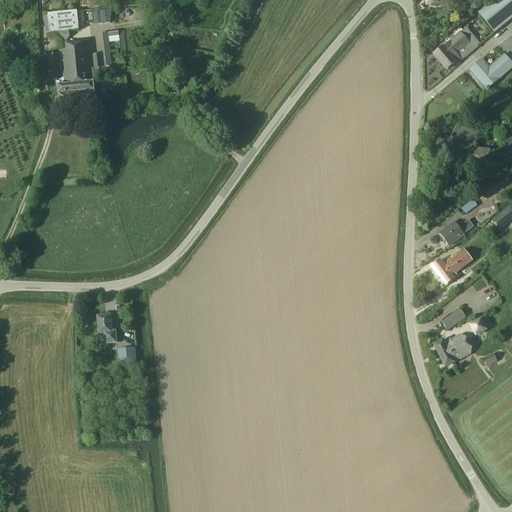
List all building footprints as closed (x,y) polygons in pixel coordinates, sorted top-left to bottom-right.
[(511,0),(492,0),(476,14),(484,24),(485,24),(494,35),(507,24),(511,20),(511,0)] [(47,15),(44,15),(46,34),(49,34),(79,31),(78,21),(83,21),(82,11),(77,12),(77,11),(47,15)] [(455,63),(459,59),(461,61),(478,47),(480,45),(476,40),(474,42),(464,30),(435,55),(447,70),(455,63)] [(124,31),(118,32),(108,34),(109,43),(119,42),(119,40),(119,37),(122,36),(125,36),(124,31)] [(106,67),(111,67),(107,33),(101,34),(106,67)] [(57,80),(57,86),(59,108),(95,104),(89,50),(88,50),(60,52),(60,56),(47,57),(46,56),(49,81),(57,80)] [(511,58),(510,61),(507,58),(489,74),(479,62),(470,70),(487,90),(505,74),(511,68),(511,58)] [(456,145),(455,167),(468,167),(474,168),(475,164),(474,164),(475,163),(482,165),(483,164),(487,152),(478,149),(476,153),(475,153),(475,152),(468,152),(468,151),(469,151),(477,134),(465,129),(464,131),(456,127),(449,142),(456,145)] [(511,143),(498,153),(510,168),(511,166),(511,143)] [(508,180),(505,174),(490,185),(494,190),(508,180)] [(472,201),(460,209),(465,215),(477,206),(472,201)] [(511,205),(509,208),(509,207),(491,221),(499,232),(511,222),(511,205)] [(439,234),(449,247),(463,236),(474,228),(468,220),(458,228),(454,223),(439,234)] [(440,261),(432,267),(444,283),(446,285),(457,277),(455,274),(472,261),(464,250),(452,260),(451,258),(442,264),(440,261)] [(465,318),(459,310),(441,323),(448,331),(465,318)] [(99,335),(104,334),(106,345),(116,344),(115,333),(112,333),(110,316),(97,318),(99,335)] [(481,320),(481,319),(469,325),(475,338),(488,331),(487,330),(493,327),(487,317),(481,320)] [(443,344),(443,342),(434,346),(445,367),(453,363),(467,356),(458,338),(450,342),(450,340),(443,344)] [(136,362),(135,348),(123,350),(125,364),(136,362)] [(487,368),(497,362),(494,356),(483,361),(487,368)]
